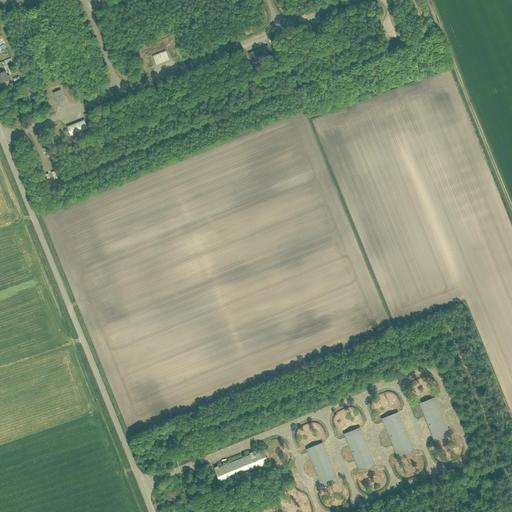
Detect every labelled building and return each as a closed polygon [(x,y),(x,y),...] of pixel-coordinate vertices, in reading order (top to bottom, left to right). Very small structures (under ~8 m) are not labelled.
[(382,26),(360,35),(363,43),(385,33),(382,26)] [(268,46),(249,54),(253,63),(272,55),(268,46)] [(166,51),(153,56),(156,65),(169,60),(166,51)] [(6,71),(0,73),(0,79),(0,80),(2,83),(11,79),(9,75),(7,76),(6,71)] [(61,90),(53,93),(57,103),(65,100),(61,90)] [(84,120),(67,127),(71,136),(88,129),(84,120)] [(435,397),(419,404),(434,441),(450,435),(435,397)] [(397,412),(382,419),(397,456),(413,450),(397,412)] [(360,428),(344,434),(358,468),(359,471),(375,465),(360,428)] [(322,443),(307,449),(321,485),(322,487),(337,480),(322,443)] [(215,470),(220,484),(260,468),(259,467),(268,463),(267,459),(265,456),(263,451),(260,452),(255,454),(254,453),(254,454),(254,453),(250,454),(251,455),(250,455),(249,455),(219,468),(218,468),(218,467),(215,469),(215,470)] [(498,468),(484,474),(487,481),(501,476),(498,468)] [(490,488),(478,493),(481,499),(493,494),(490,488)] [(461,507),(473,502),(469,494),(458,498),(461,507)]
